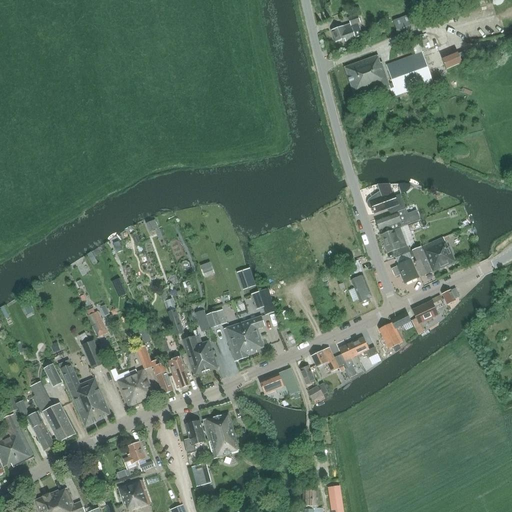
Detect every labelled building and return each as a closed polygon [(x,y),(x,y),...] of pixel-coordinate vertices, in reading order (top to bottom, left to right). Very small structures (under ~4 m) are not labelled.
[(420,12),(393,22),(397,33),(424,23),(420,12)] [(343,27),(331,31),(335,42),(344,39),(345,42),(355,38),(362,35),(359,28),(358,24),(360,23),(357,15),(348,19),(350,24),(343,27)] [(415,55),(428,50),(423,35),(410,39),(415,55)] [(421,53),(386,66),(393,84),(389,85),(381,63),(380,64),(377,56),(345,68),(355,97),(384,87),(385,91),(390,89),(393,97),(432,83),(421,53)] [(457,53),(442,60),(446,70),(462,63),(457,53)] [(369,201),(368,204),(369,206),(370,208),(373,209),(375,214),(390,208),(392,214),(406,209),(401,194),(395,196),(394,193),(393,193),(390,185),(389,185),(378,185),(381,192),(370,199),(369,201)] [(389,215),(376,220),(380,229),(382,229),(383,233),(400,227),(402,226),(402,227),(421,220),(417,210),(408,214),(406,209),(389,215)] [(409,232),(421,228),(419,222),(407,226),(409,232)] [(383,234),(382,235),(388,253),(393,251),(396,258),(408,253),(408,252),(411,251),(410,247),(408,246),(407,246),(400,228),(400,227),(383,233),(383,234)] [(359,237),(363,245),(368,243),(364,235),(359,237)] [(421,247),(432,272),(455,262),(449,248),(447,249),(442,238),(421,247)] [(411,251),(408,252),(411,258),(414,256),(416,262),(414,263),(419,273),(421,272),(422,276),(423,276),(430,272),(424,258),(420,248),(411,252),(411,251)] [(399,266),(391,269),(395,277),(401,275),(405,284),(419,278),(408,253),(396,258),(395,258),(399,266)] [(349,276),(353,275),(362,272),(358,260),(355,261),(352,255),(341,259),(343,267),(345,266),(349,276)] [(243,290),(250,288),(244,271),(237,273),(243,290)] [(363,275),(352,280),(361,305),(370,301),(368,298),(372,297),(363,275)] [(190,280),(171,287),(180,314),(199,307),(190,280)] [(122,286),(114,289),(116,296),(125,293),(122,286)] [(455,298),(459,296),(455,288),(442,294),(447,304),(456,300),(455,298)] [(268,289),(259,292),(266,315),(276,312),(268,289)] [(412,311),(416,319),(412,321),(418,334),(424,331),(420,324),(438,315),(431,302),(412,311)] [(176,311),(169,314),(176,336),(184,334),(176,311)] [(108,333),(98,312),(88,316),(99,338),(108,333)] [(216,312),(207,315),(211,328),(221,325),(216,312)] [(392,322),(379,329),(389,349),(403,342),(396,328),(411,321),(407,312),(395,318),(396,321),(393,323),(392,322)] [(262,317),(224,329),(235,361),(248,357),(248,355),(257,352),(256,350),(264,348),(257,329),(265,326),(262,317)] [(151,342),(146,327),(139,329),(145,344),(151,342)] [(195,337),(207,372),(218,368),(209,342),(203,344),(202,343),(199,336),(196,337),(195,337)] [(207,372),(195,337),(183,341),(195,376),(207,372)] [(363,337),(351,342),(357,355),(363,353),(366,359),(372,356),(363,337)] [(104,365),(94,342),(83,346),(93,369),(104,365)] [(341,360),(337,362),(340,367),(343,365),(345,369),(355,364),(352,358),(357,355),(351,342),(339,348),(345,361),(342,362),(341,360)] [(136,349),(144,370),(152,367),(144,346),(136,349)] [(327,363),(332,372),(340,369),(336,362),(329,348),(312,357),(318,368),(327,363)] [(181,357),(168,362),(177,386),(180,386),(181,389),(191,385),(181,357)] [(157,359),(151,361),(155,369),(164,394),(174,390),(163,362),(158,364),(157,359)] [(110,414),(96,379),(80,385),(72,365),(70,361),(60,365),(62,369),(61,370),(85,427),(104,419),(103,417),(110,414)] [(53,364),(44,368),(54,387),(62,383),(53,364)] [(309,366),(300,370),(306,385),(315,381),(309,366)] [(136,370),(130,372),(131,376),(143,403),(149,400),(148,398),(155,395),(144,370),(137,373),(136,370)] [(284,398),(299,392),(290,370),(284,372),(260,382),(265,394),(281,388),(284,398)] [(131,376),(130,372),(123,375),(125,379),(118,382),(130,409),(143,403),(131,376)] [(318,387),(323,395),(328,392),(323,384),(318,387)] [(323,395),(318,387),(318,386),(307,392),(312,402),(316,400),(317,402),(324,397),(323,395)] [(10,413),(10,414),(18,411),(11,394),(3,397),(8,408),(5,409),(7,414),(10,413)] [(16,404),(22,418),(28,416),(22,401),(16,404)] [(60,404),(44,412),(59,442),(75,434),(60,404)] [(45,450),(55,445),(38,412),(28,417),(45,450)] [(239,450),(229,414),(203,421),(214,459),(232,454),(232,452),(239,450)] [(13,468),(34,457),(20,429),(14,415),(5,418),(10,433),(0,437),(0,456),(5,467),(11,464),(13,468)] [(190,439),(185,440),(188,454),(197,452),(195,445),(205,442),(200,422),(187,425),(190,439)] [(131,457),(123,460),(127,469),(140,465),(139,461),(146,459),(140,443),(128,447),(131,457)] [(152,461),(139,466),(141,472),(154,467),(152,461)] [(197,488),(200,487),(211,484),(206,463),(191,467),(197,488)] [(129,511),(151,504),(143,480),(119,488),(125,506),(127,505),(129,511)] [(341,511),(338,487),(328,488),(331,511),(341,511)] [(39,511),(84,511),(80,502),(74,505),(67,489),(59,492),(58,490),(35,500),(39,511)] [(322,511),(323,509),(317,509),(317,492),(304,492),(303,511),(322,511)]
